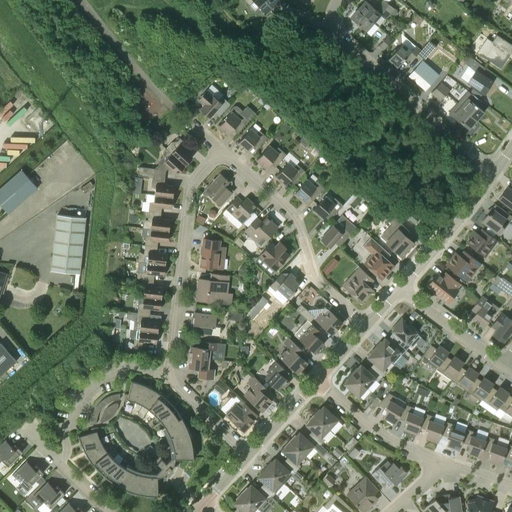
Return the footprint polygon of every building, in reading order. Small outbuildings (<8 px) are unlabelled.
[(242,0),(249,6),(253,2),(263,12),(266,14),(280,1),(278,0),(242,0)] [(383,0),(379,5),(390,14),(394,9),(387,3),(383,0)] [(429,0),(428,0),(425,7),(431,11),(435,4),(429,0)] [(365,1),(358,9),(373,23),(378,27),(390,14),(379,5),(375,9),(365,1)] [(358,9),(350,18),(365,32),(373,23),(358,9)] [(416,15),(413,21),(419,25),(423,20),(416,15)] [(493,43),(484,58),(500,68),(511,50),(511,45),(496,35),(491,42),(493,43)] [(388,36),(379,46),(384,50),(393,40),(388,36)] [(421,50),(418,53),(424,59),(435,47),(429,42),(429,41),(421,50)] [(402,44),(388,59),(398,67),(406,57),(411,62),(418,53),(420,50),(416,46),(415,47),(411,51),(402,43),(402,44)] [(468,66),(460,77),(468,82),(484,93),(492,81),(481,74),(485,69),(479,64),(473,60),(470,57),(466,63),(465,64),(468,66)] [(422,60),(408,76),(425,91),(439,75),(431,68),(429,70),(425,66),(427,64),(422,60)] [(440,82),(430,93),(431,93),(436,97),(445,87),(440,82)] [(445,87),(436,97),(441,102),(448,94),(450,91),(445,87)] [(212,96),(206,91),(198,100),(204,105),(200,110),(209,118),(214,113),(219,117),(230,105),(222,97),(218,100),(213,95),(212,96)] [(463,96),(457,103),(461,107),(476,120),(483,111),(478,106),(482,101),(472,94),(470,97),(468,98),(467,99),(463,96)] [(243,111),(237,106),(234,106),(230,110),(232,112),(219,127),(228,135),(233,130),(238,134),(249,121),(256,113),(248,106),(243,111)] [(461,107),(453,116),(468,129),(476,120),(461,107)] [(256,134),(250,129),(238,143),(247,152),(252,147),(256,151),(268,138),(259,131),(256,134)] [(305,147),(310,140),(304,135),(298,141),(305,147)] [(188,146),(180,138),(175,143),(177,146),(170,153),(185,166),(187,164),(192,158),(184,151),(188,146)] [(275,151),(269,146),(256,160),(266,169),(270,163),(275,168),(286,155),(278,147),(275,151)] [(183,168),(185,166),(170,153),(166,149),(165,149),(163,152),(163,156),(158,161),(158,165),(154,168),(139,167),(138,176),(152,177),(152,178),(165,179),(165,172),(169,167),(177,174),(183,168)] [(294,168),(288,163),(275,177),(284,185),(289,180),(294,184),(305,172),(297,164),(294,168)] [(0,204),(8,214),(38,188),(22,170),(0,188),(0,204)] [(220,206),(232,193),(225,186),(229,182),(220,174),(208,187),(212,191),(208,196),(220,206)] [(165,180),(165,179),(152,178),(151,187),(152,187),(155,189),(155,193),(154,195),(173,197),(173,195),(173,194),(174,186),(163,185),(164,179),(165,180)] [(312,185),(307,179),(294,194),(303,202),(308,197),(313,201),(324,189),(316,181),(312,185)] [(351,180),(345,185),(353,192),(358,187),(351,180)] [(511,190),(507,187),(498,199),(511,209),(511,190)] [(172,200),(173,197),(154,195),(154,198),(154,202),(150,202),(149,212),(160,213),(161,207),(171,208),(172,200)] [(331,201),(326,196),(313,211),(322,219),(327,214),(332,218),(347,200),(344,197),(339,202),(334,198),(331,201)] [(243,202),(237,197),(226,209),(231,214),(227,218),(238,228),(253,212),(252,212),(257,207),(247,198),(243,202)] [(412,201),(408,205),(419,213),(423,209),(412,201)] [(374,209),(379,214),(384,209),(379,204),(374,209)] [(511,217),(499,207),(496,212),(493,210),(490,214),(490,213),(489,215),(488,214),(482,222),(499,234),(511,217)] [(415,224),(420,218),(408,208),(403,215),(415,224)] [(159,219),(160,213),(149,212),(148,220),(144,220),(143,228),(151,229),(169,231),(169,228),(170,220),(159,219)] [(51,270),(79,274),(85,218),(57,214),(51,270)] [(358,227),(344,214),(333,225),(320,240),(330,248),(335,243),(339,247),(358,227)] [(203,224),(206,218),(199,215),(196,221),(203,224)] [(278,227),(271,221),(272,220),(267,216),(261,222),(257,218),(245,231),(256,241),(261,235),(267,240),(278,227)] [(391,224),(387,229),(393,235),(386,243),(402,257),(414,244),(409,240),(414,235),(394,217),(389,222),(391,224)] [(169,234),(169,231),(151,229),(143,228),(142,236),(146,237),(145,246),(156,247),(157,241),(168,242),(168,234),(169,234)] [(497,240),(482,230),(478,235),(474,231),(470,236),(471,237),(467,243),(485,256),(497,240)] [(382,280),(394,266),(386,259),(390,255),(371,237),(363,246),(372,255),(364,264),(382,280)] [(357,238),(348,247),(352,251),(361,242),(357,238)] [(223,269),(224,259),(225,246),(219,246),(220,242),(217,242),(217,241),(204,239),(200,266),(223,269)] [(286,247),(280,242),(276,246),(271,242),(255,261),(271,276),(289,255),(283,250),(286,247)] [(145,246),(144,254),(143,262),(165,265),(166,262),(165,262),(166,254),(156,253),(156,247),(145,246)] [(480,263),(465,252),(461,257),(456,254),(447,266),(466,280),(480,263)] [(165,268),(165,265),(143,262),(141,262),(140,272),(142,272),(141,279),(153,281),(153,275),(164,276),(165,268)] [(239,272),(243,275),(248,270),(242,265),(238,271),(239,272)] [(327,265),(322,270),(327,275),(332,270),(327,265)] [(361,303),(372,290),(366,284),(372,278),(359,267),(343,286),(361,303)] [(294,279),(295,277),(290,273),(285,277),(281,273),(270,286),(275,291),(277,289),(278,289),(276,292),(284,299),(287,297),(288,298),(297,289),(295,287),(299,284),(294,279)] [(442,278),(437,274),(428,286),(446,301),(460,284),(446,273),(442,278)] [(227,293),(229,276),(211,274),(210,281),(198,279),(197,292),(198,292),(197,300),(231,304),(232,294),(227,293)] [(492,283),(496,286),(501,279),(497,276),(491,283),(492,283)] [(511,285),(502,278),(501,279),(496,286),(511,297),(511,285)] [(152,286),(153,281),(141,279),(140,288),(141,289),(144,290),(144,294),(143,294),(143,296),(161,299),(162,296),(162,287),(152,286)] [(247,312),(253,317),(269,300),(262,295),(247,312)] [(161,301),(161,299),(143,296),(143,299),(143,303),(139,304),(138,304),(137,312),(137,313),(149,314),(150,309),(160,310),(161,301)] [(483,327),(492,314),(497,308),(481,296),(471,310),(476,313),(472,319),(483,327)] [(296,310),(307,320),(310,322),(315,317),(301,304),(296,310)] [(332,335),(343,323),(329,311),(324,307),(319,312),(321,313),(315,319),(332,335)] [(139,330),(158,332),(158,330),(159,321),(148,320),(149,314),(137,313),(137,312),(127,312),(127,318),(134,321),(134,329),(139,330)] [(215,327),(216,315),(194,312),(193,325),(196,325),(195,333),(211,335),(212,327),(215,327)] [(503,342),(511,329),(511,321),(501,313),(491,326),(496,330),(493,335),(503,342)] [(396,342),(406,350),(410,346),(406,343),(415,333),(404,323),(406,321),(402,317),(393,326),(395,328),(393,331),(400,338),(396,342)] [(320,332),(310,322),(307,320),(303,325),(308,329),(299,340),(315,354),(317,351),(320,351),(320,348),(324,344),(316,336),(320,332)] [(271,338),(278,331),(273,326),(266,333),(271,338)] [(139,330),(134,329),(131,329),(130,337),(134,337),(133,347),(145,348),(146,342),(156,344),(157,335),(158,332),(139,330)] [(306,354),(289,338),(286,335),(284,337),(287,340),(284,343),(288,347),(280,357),(297,373),(307,363),(302,359),(306,354)] [(406,350),(396,342),(392,347),(385,340),(382,342),(380,341),(375,347),(390,361),(390,360),(394,363),(406,350)] [(189,357),(209,359),(210,349),(217,350),(218,343),(202,341),(201,347),(190,346),(189,357)] [(0,343),(0,375),(16,361),(0,343)] [(430,345),(424,354),(423,356),(421,358),(436,369),(446,356),(449,352),(439,345),(436,349),(430,345)] [(383,369),(390,361),(375,347),(369,353),(371,355),(369,357),(376,364),(372,368),(382,377),(386,372),(383,369)] [(451,380),(460,367),(463,363),(454,356),(451,360),(446,356),(436,369),(451,380)] [(208,369),(209,359),(189,357),(188,367),(199,369),(198,377),(214,379),(215,370),(208,369)] [(284,388),(289,382),(282,375),(286,371),(276,362),(267,372),(269,374),(265,378),(278,390),(282,386),(284,388)] [(382,377),(372,368),(368,373),(361,366),(358,369),(356,367),(351,373),(366,387),(374,379),(377,382),(382,377)] [(466,391),(475,377),(478,373),(469,366),(466,371),(460,367),(451,380),(466,391)] [(358,396),(366,387),(351,373),(346,379),(347,381),(345,384),(358,396)] [(262,411),(272,401),(266,396),(270,391),(262,385),(254,376),(248,383),(252,387),(245,395),(262,411)] [(481,400),(491,387),(493,384),(484,377),(481,381),(475,377),(466,391),(481,401),(482,400),(481,400)] [(231,391),(228,389),(229,388),(220,380),(214,387),(222,395),(227,390),(230,393),(231,391)] [(141,404),(148,387),(143,385),(138,383),(132,381),(128,394),(124,394),(124,401),(127,402),(127,399),(128,399),(127,403),(134,405),(135,402),(141,404)] [(498,408),(508,395),(509,393),(500,386),(497,391),(491,387),(481,400),(482,400),(496,411),(498,408)] [(151,411),(163,396),(160,394),(157,392),(152,389),(148,387),(141,404),(142,405),(149,409),(151,411)] [(96,424),(96,420),(97,416),(99,413),(101,410),(103,407),(106,404),(109,402),(113,401),(116,400),(120,399),(120,393),(115,394),(111,395),(106,397),(103,400),(99,403),(96,406),(94,410),(92,415),(91,419),(90,424),(96,424)] [(403,408),(393,403),(396,398),(388,393),(381,401),(378,405),(387,410),(383,417),(394,424),(398,418),(403,408)] [(511,397),(508,395),(498,408),(511,417),(511,397)] [(161,420),(176,409),(170,402),(163,396),(151,411),(155,415),(161,420)] [(378,405),(381,401),(377,397),(368,406),(373,410),(378,405)] [(249,417),(254,412),(241,399),(226,415),(244,431),(253,421),(249,417)] [(101,422),(104,421),(107,420),(110,418),(113,416),(115,413),(116,411),(118,407),(118,404),(117,403),(114,404),(111,405),(108,407),(106,409),(104,412),(102,414),(101,417),(100,421),(101,422)] [(423,418),(422,417),(412,413),(414,408),(405,405),(403,408),(398,418),(407,422),(404,430),(416,434),(419,427),(423,418)] [(313,414),(329,428),(337,420),(323,407),(321,410),(319,409),(313,414)] [(168,432),(185,424),(181,416),(176,409),(161,420),(165,427),(168,432)] [(444,425),(443,425),(433,422),(434,417),(424,413),(422,417),(423,418),(419,427),(428,430),(425,438),(438,442),(440,435),(444,425)] [(329,428),(313,414),(308,420),(310,422),(307,425),(315,432),(311,436),(320,445),(324,440),(321,437),(329,428)] [(465,433),(464,433),(454,429),(455,425),(445,421),(443,425),(444,425),(440,435),(449,438),(446,446),(459,450),(462,442),(465,433)] [(172,444),(191,440),(188,432),(185,424),(168,432),(169,434),(172,442),(172,444)] [(85,452),(102,444),(99,439),(97,431),(99,431),(98,427),(91,428),(91,432),(79,436),(79,437),(80,443),(82,447),(84,450),(85,452)] [(486,441),(485,440),(475,437),(476,433),(466,429),(464,433),(465,433),(462,442),(470,445),(467,453),(480,458),(482,450),(486,441)] [(320,445),(311,436),(306,441),(299,434),(297,436),(295,435),(289,441),(304,455),(312,446),(316,450),(320,445)] [(348,450),(357,441),(352,437),(344,446),(348,450)] [(507,448),(506,448),(496,444),(497,440),(487,437),(485,440),(486,441),(482,450),(491,453),(488,461),(501,465),(503,457),(507,448)] [(11,448),(9,446),(10,445),(6,441),(7,440),(6,439),(0,445),(0,462),(2,460),(8,466),(22,452),(15,444),(11,448)] [(174,458),(175,458),(193,458),(193,457),(193,449),(192,445),(192,443),(191,440),(172,444),(174,450),(174,457),(174,458)] [(297,463),(304,455),(289,441),(284,447),(285,448),(283,451),(291,458),(287,462),(296,470),(300,466),(297,463)] [(95,467),(110,455),(108,453),(103,446),(102,444),(85,452),(86,454),(90,461),(95,467)] [(511,445),(508,444),(506,448),(507,448),(503,457),(511,460),(509,468),(511,469),(511,445)] [(174,458),(174,457),(171,458),(167,463),(158,455),(160,454),(150,445),(143,452),(152,461),(154,460),(162,467),(157,473),(156,476),(157,476),(157,477),(158,477),(158,476),(160,476),(162,475),(164,474),(165,473),(167,472),(169,474),(173,470),(171,468),(172,466),(173,465),(174,463),(175,461),(175,459),(175,458),(174,458)] [(328,452),(323,447),(318,452),(323,457),(328,452)] [(353,458),(360,452),(355,447),(348,453),(353,458)] [(343,453),(337,448),(332,452),(338,458),(343,453)] [(108,479),(119,464),(113,459),(110,455),(95,467),(101,473),(108,479)] [(29,487),(43,473),(36,465),(32,468),(30,467),(31,466),(27,462),(28,461),(27,460),(12,475),(21,484),(23,481),(29,487)] [(296,470),(287,462),(282,467),(275,460),(272,462),(271,461),(265,467),(280,481),(284,484),(291,476),(298,482),(303,476),(296,470)] [(391,464),(387,460),(380,467),(379,466),(371,474),(386,489),(393,482),(395,485),(407,474),(400,467),(398,469),(393,463),(391,464)] [(123,488),(131,471),(126,468),(119,464),(108,479),(115,484),(123,488)] [(273,489),(280,481),(265,467),(260,473),(261,474),(259,477),(266,484),(262,488),(272,497),(276,492),(273,489)] [(140,493),(143,474),(141,474),(133,472),(131,471),(123,488),(131,491),(140,493)] [(157,476),(156,476),(149,476),(143,474),(140,493),(145,494),(149,495),(157,495),(158,495),(157,477),(157,476)] [(330,486),(334,481),(328,475),(324,480),(330,486)] [(363,511),(365,511),(369,509),(368,508),(377,499),(373,495),(378,490),(366,477),(347,494),(363,511)] [(53,489),(51,487),(52,487),(48,483),(49,482),(48,481),(33,496),(42,504),(44,502),(50,508),(64,493),(57,486),(53,489)] [(272,497),(262,488),(258,493),(251,486),(248,488),(246,487),(241,493),(256,507),(261,511),(266,511),(277,502),(272,497)] [(244,511),(251,511),(256,507),(241,493),(235,499),(237,500),(235,503),(244,511)] [(351,511),(354,509),(335,493),(323,506),(327,510),(325,511),(351,511)] [(442,511),(444,510),(444,511),(461,511),(460,496),(450,498),(449,494),(442,495),(443,498),(440,500),(441,501),(439,503),(438,502),(435,499),(426,507),(430,511),(442,511)] [(493,511),(490,511),(493,501),(476,495),(474,501),(467,502),(468,511),(493,511)] [(56,502),(60,506),(66,500),(62,497),(56,502)] [(74,510),(73,509),(72,508),(73,508),(69,503),(70,502),(69,502),(58,511),(83,511),(78,506),(74,510)]
